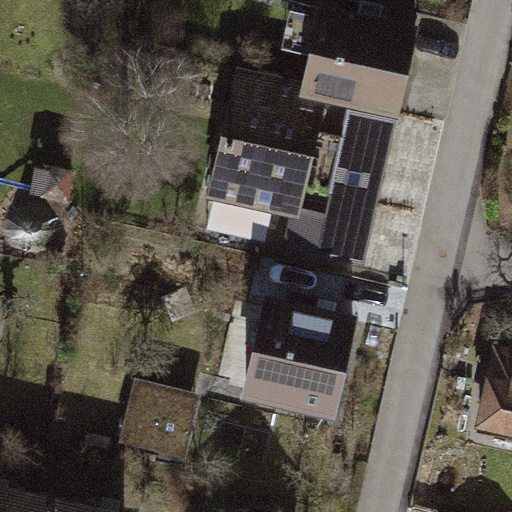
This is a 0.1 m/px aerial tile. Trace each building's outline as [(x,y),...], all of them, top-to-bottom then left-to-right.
[(416,30),(327,10),(309,88),(400,109),(416,30)] [(365,258),(400,109),(309,88),(245,73),(217,192),(299,211),(292,241),(365,258)] [(354,322),(272,304),(251,396),(333,415),(354,322)] [(511,350),(498,348),(481,428),(511,434),(511,350)] [(144,379),(128,441),(193,457),(209,395),(144,379)] [(105,511),(0,488),(0,511),(105,511)]
